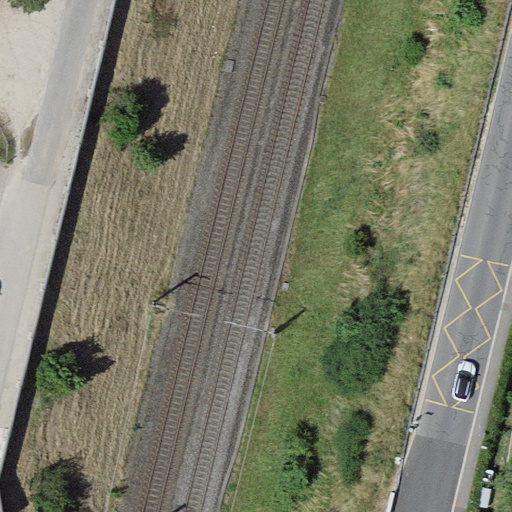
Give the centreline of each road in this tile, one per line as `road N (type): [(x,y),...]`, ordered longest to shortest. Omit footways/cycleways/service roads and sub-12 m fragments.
road 1 (residential): [(511,164),(427,511)]
road 2 (unclassified): [(0,317),(85,0)]
